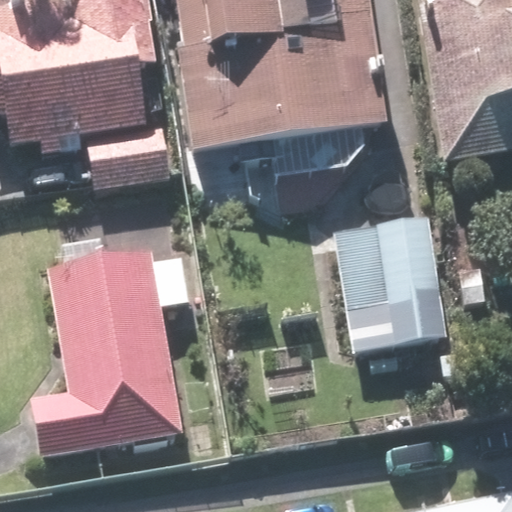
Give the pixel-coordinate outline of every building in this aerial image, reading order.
[(52,0),(54,13),(0,20),(0,214),(172,190),(144,0),(52,0)] [(286,154),(388,139),(367,0),(209,0),(218,64),(272,56),(286,154)] [(511,0),(412,0),(438,179),(511,168),(511,0)] [(438,313),(427,228),(372,235),(384,320),(438,313)] [(185,316),(175,260),(43,282),(64,406),(13,415),(23,476),(178,450),(157,321),(185,316)]
